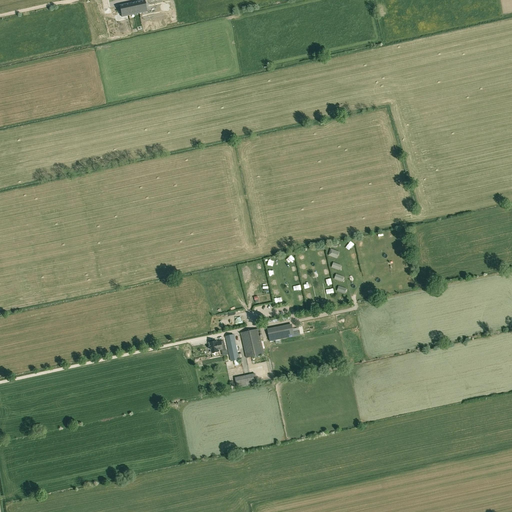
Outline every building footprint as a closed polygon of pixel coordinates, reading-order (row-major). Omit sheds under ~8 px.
[(143,10),(146,9),(144,0),(142,1),(138,3),(137,3),(139,12),(139,14),(144,13),(143,10)] [(126,6),(119,7),(122,17),(128,16),(126,6)] [(270,342),(294,337),(292,326),(268,331),(270,342)] [(264,354),(259,328),(241,333),(246,358),(264,354)] [(239,360),(238,356),(234,334),(226,336),(231,362),(239,360)] [(216,341),(209,343),(210,346),(209,347),(210,349),(211,349),(212,353),(219,352),(216,341)] [(216,341),(219,352),(219,351),(219,350),(222,349),(224,356),(228,355),(227,350),(226,350),(224,341),(217,342),(216,341)] [(195,357),(196,364),(219,359),(218,353),(195,357)] [(257,384),(255,374),(235,379),(237,388),(257,384)]
